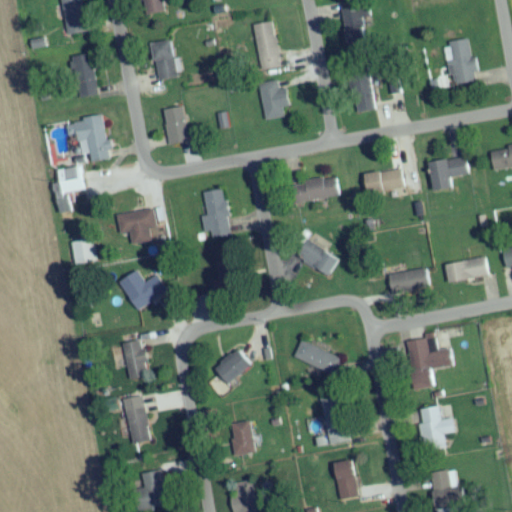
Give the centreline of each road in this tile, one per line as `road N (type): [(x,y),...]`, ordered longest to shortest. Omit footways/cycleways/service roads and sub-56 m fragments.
road 1 (residential): [(146,178),(511,116)]
road 2 (residential): [(179,337),(353,304),(372,336),(511,309)]
road 3 (residential): [(146,178),(113,0)]
road 4 (residential): [(404,511),(372,336)]
road 5 (residential): [(179,337),(205,511)]
road 6 (residential): [(281,318),(248,163)]
road 7 (residential): [(333,147),(304,0)]
